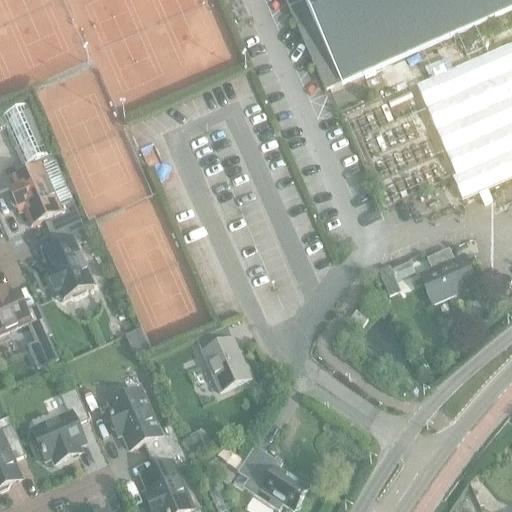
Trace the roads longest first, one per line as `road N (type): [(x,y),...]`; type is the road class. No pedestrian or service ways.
road 1 (tertiary): [(511,331),(421,412),(356,511)]
road 2 (tertiary): [(399,511),(511,365)]
